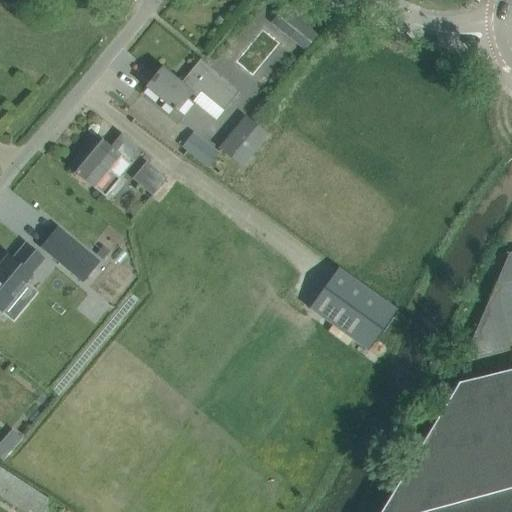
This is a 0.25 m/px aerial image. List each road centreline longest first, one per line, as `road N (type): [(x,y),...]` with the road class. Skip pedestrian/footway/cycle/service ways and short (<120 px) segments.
road 1 (residential): [(0,184),(152,0)]
road 2 (secondary): [(507,37),(411,24),(354,0)]
